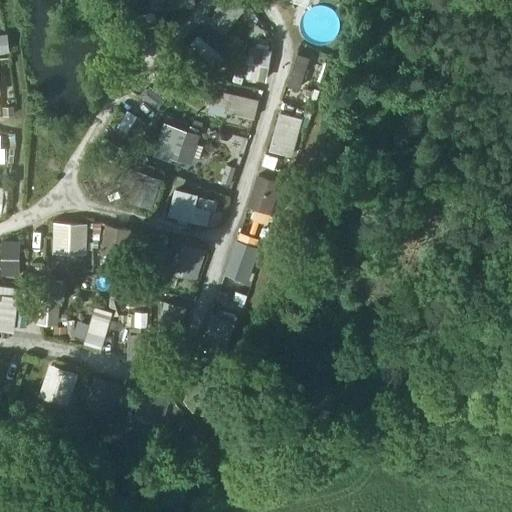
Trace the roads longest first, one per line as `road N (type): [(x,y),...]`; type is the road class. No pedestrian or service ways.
road 1 (track): [(359,0),(175,511)]
road 2 (track): [(197,511),(336,487),(415,394)]
